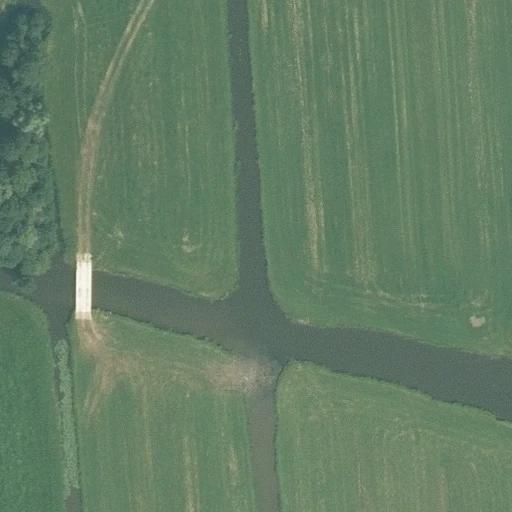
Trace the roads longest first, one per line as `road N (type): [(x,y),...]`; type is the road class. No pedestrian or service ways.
road 1 (track): [(81,312),(71,114),(85,44),(130,0)]
road 2 (track): [(81,312),(106,511)]
